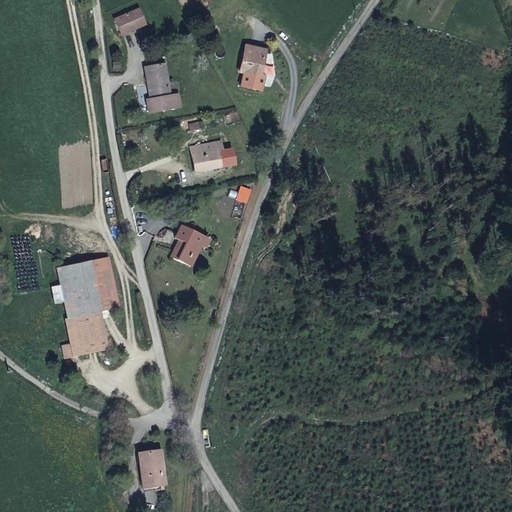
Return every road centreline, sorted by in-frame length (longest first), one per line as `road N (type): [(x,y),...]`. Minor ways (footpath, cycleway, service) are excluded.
road 1 (unclassified): [(239,511),(195,437),(224,292),(294,133),(375,0)]
road 2 (track): [(195,437),(171,396),(153,331),(95,0)]
